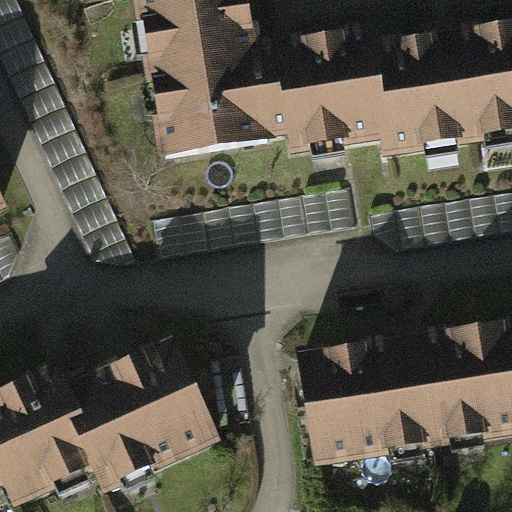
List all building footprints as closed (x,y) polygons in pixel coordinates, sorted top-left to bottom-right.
[(349,148),(401,140),(386,40),(383,27),(274,43),(267,0),(137,0),(142,29),(130,30),(135,63),(147,61),(152,92),(139,94),(144,127),(157,125),(162,162),(295,142),(296,154),(310,152),(312,166),(351,160),(349,148)] [(511,20),(386,40),(401,140),(403,156),(511,139),(511,20)] [(0,168),(0,211),(16,204),(0,168)] [(511,323),(303,358),(319,467),(511,440),(511,323)] [(186,347),(79,395),(68,370),(0,401),(0,467),(8,487),(19,511),(113,469),(123,491),(229,443),(186,347)] [(0,490),(8,487),(0,467),(0,490)]
